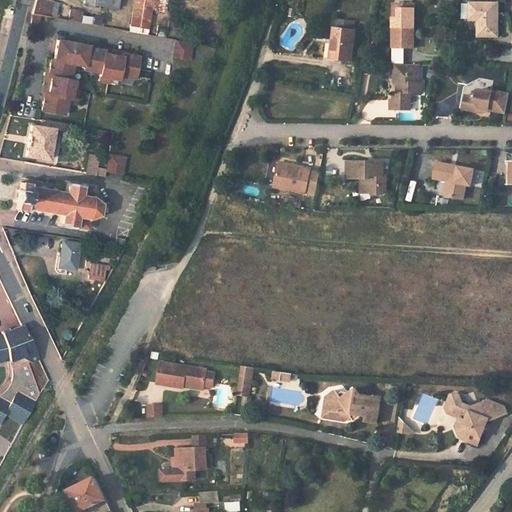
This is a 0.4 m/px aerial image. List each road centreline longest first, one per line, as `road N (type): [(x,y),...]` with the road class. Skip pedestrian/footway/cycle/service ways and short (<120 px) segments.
road 1 (residential): [(511,133),(239,127),(266,31)]
road 2 (residential): [(87,442),(118,426),(234,420),(314,434),(370,449),(365,511)]
road 3 (track): [(192,235),(511,258)]
road 4 (residential): [(0,256),(80,426)]
road 5 (residential): [(176,271),(153,285),(80,426)]
road 6 (track): [(239,127),(176,271)]
